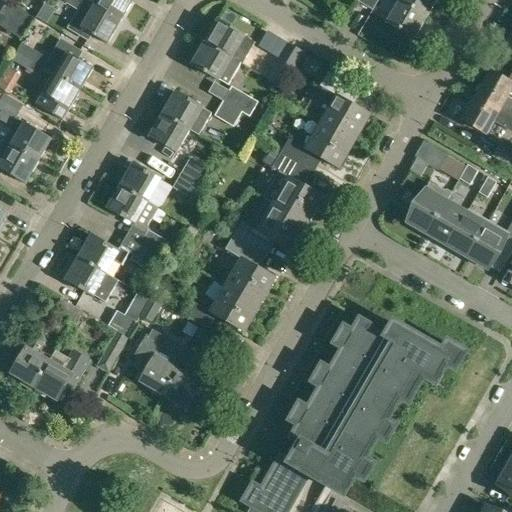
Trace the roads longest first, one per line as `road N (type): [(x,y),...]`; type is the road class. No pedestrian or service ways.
road 1 (residential): [(72,473),(108,439),(186,471),(222,461),(353,230)]
road 2 (residential): [(0,318),(189,0)]
road 3 (residential): [(427,103),(245,0)]
road 4 (residential): [(353,230),(511,322)]
road 5 (residential): [(353,230),(427,103)]
road 6 (residential): [(511,402),(447,511)]
